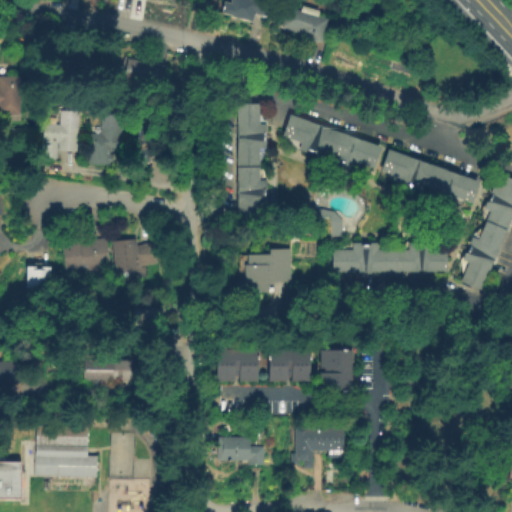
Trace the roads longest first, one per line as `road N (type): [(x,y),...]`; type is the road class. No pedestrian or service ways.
road 1 (residential): [(501,99),(445,110),(237,49),(0,3)]
road 2 (residential): [(189,215),(196,509)]
road 3 (residential): [(201,41),(189,215)]
road 4 (residential): [(189,215),(81,194),(45,206)]
road 5 (residential): [(459,511),(327,511)]
